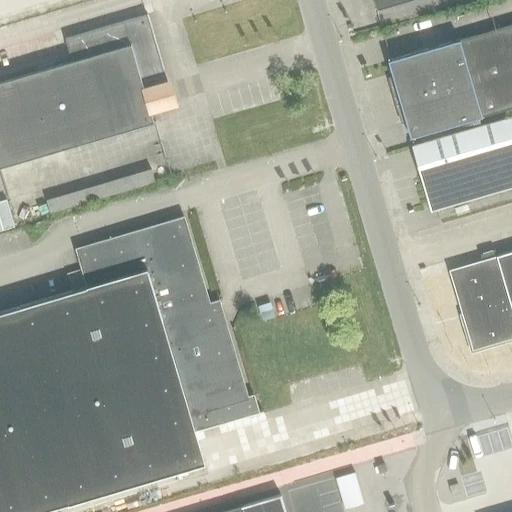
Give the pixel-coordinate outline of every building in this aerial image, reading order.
[(409,0),(373,0),(377,10),(409,0)] [(147,14),(146,14),(65,38),(71,61),(0,81),(0,166),(154,122),(142,81),(164,74),(147,14)] [(511,24),(391,60),(388,61),(410,137),(511,107),(511,24)] [(511,187),(511,116),(413,146),(417,161),(431,211),(511,187)] [(155,182),(151,169),(46,200),(49,213),(155,182)] [(6,200),(0,201),(0,220),(3,230),(14,226),(6,200)] [(11,310),(0,313),(0,511),(37,511),(68,503),(68,504),(204,464),(195,434),(195,433),(259,413),(253,395),(247,397),(228,331),(227,329),(218,332),(209,304),(209,303),(184,217),(85,246),(76,249),(82,269),(88,287),(72,291),(11,310)] [(511,251),(449,270),(464,322),(472,350),(511,338),(511,251)] [(384,464),(377,466),(379,473),(386,471),(384,464)] [(359,466),(340,470),(346,502),(365,498),(359,466)] [(448,489),(445,480),(439,481),(442,491),(448,489)] [(285,511),(280,495),(222,511),(285,511)]
